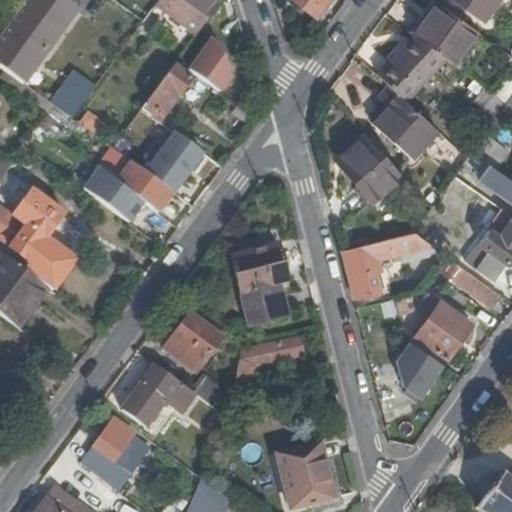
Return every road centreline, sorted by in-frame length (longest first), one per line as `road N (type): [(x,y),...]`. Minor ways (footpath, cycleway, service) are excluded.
road 1 (residential): [(0,504),(288,112)]
road 2 (residential): [(383,511),(288,112)]
road 3 (residential): [(511,341),(391,511)]
road 4 (residential): [(288,112),(371,0)]
